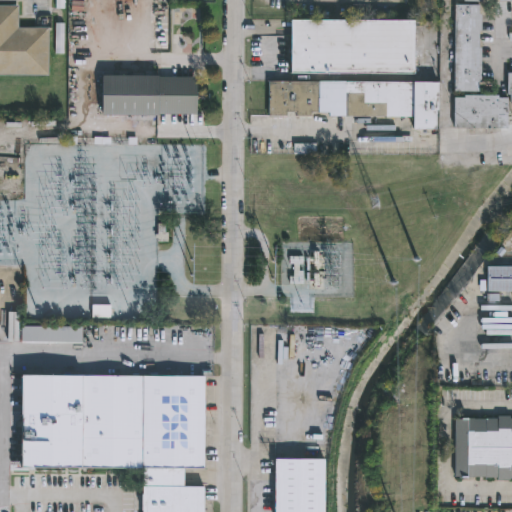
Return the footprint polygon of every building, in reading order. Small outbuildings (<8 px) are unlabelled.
[(15,1),(15,6),(18,6),(18,28),(47,28),(47,76),(0,76),(0,0),(18,0),(18,1),(15,1)] [(63,0),(63,9),(54,9),(54,0),(63,0)] [(475,5),(475,14),(478,14),(478,31),(475,31),(475,48),(477,48),(477,83),(474,83),(474,92),(450,92),(450,5),(475,5)] [(413,74),(287,74),(288,20),(414,21),(413,74)] [(511,102),(510,102),(510,94),(502,94),(502,83),(506,83),(506,73),(511,73),(511,102)] [(162,77),(162,79),(199,79),(199,116),(100,117),(100,77),(162,77)] [(434,111),(434,131),(411,131),(411,118),(327,118),(327,113),(311,113),(311,117),(294,117),(294,113),(287,113),(287,117),(266,117),(266,81),(436,83),(436,111),(434,111)] [(494,95),(494,99),(506,99),(505,129),(451,128),(452,98),(461,98),(461,95),(494,95)] [(511,292),(483,292),(483,267),(511,267),(511,292)] [(17,308),(17,280),(8,280),(8,308),(17,308)] [(80,343),(19,343),(20,327),(80,328),(80,343)] [(202,375),(202,469),(203,469),(203,475),(182,475),(182,486),(201,486),(201,511),(140,511),(141,510),(139,510),(139,493),(141,493),(141,466),(17,465),(17,373),(202,375)] [(511,476),(508,476),(508,480),(493,480),(493,476),(451,476),(451,418),(452,418),(452,415),(460,415),(460,417),(481,417),(493,417),(493,414),(506,414),(506,417),(511,417),(511,476)] [(322,511),(272,511),(272,457),(322,458),(322,511)]
